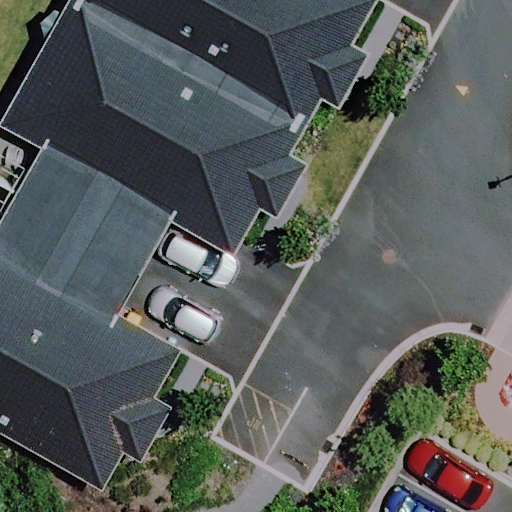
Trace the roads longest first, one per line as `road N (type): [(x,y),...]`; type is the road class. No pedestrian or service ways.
road 1 (residential): [(392,211),(263,457)]
road 2 (residential): [(511,2),(392,211)]
road 3 (residential): [(511,279),(392,211)]
